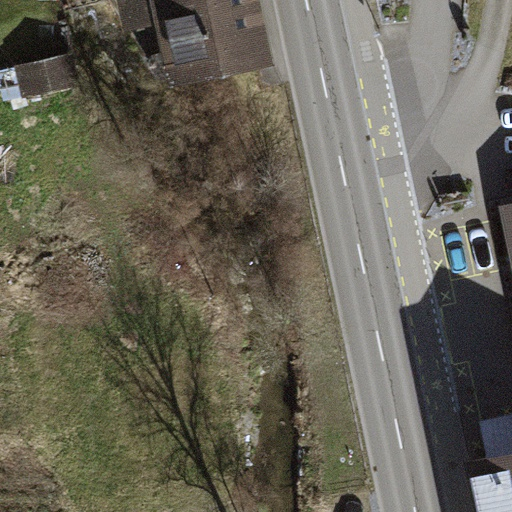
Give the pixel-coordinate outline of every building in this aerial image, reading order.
[(280,80),(263,0),(117,0),(131,63),(166,56),(176,102),(280,80)] [(0,54),(6,99),(80,90),(69,7),(0,15),(0,54)] [(511,208),(499,211),(511,271),(511,208)] [(489,468),(511,462),(511,419),(480,427),(489,468)] [(511,511),(511,462),(489,468),(466,473),(473,511),(511,511)]
